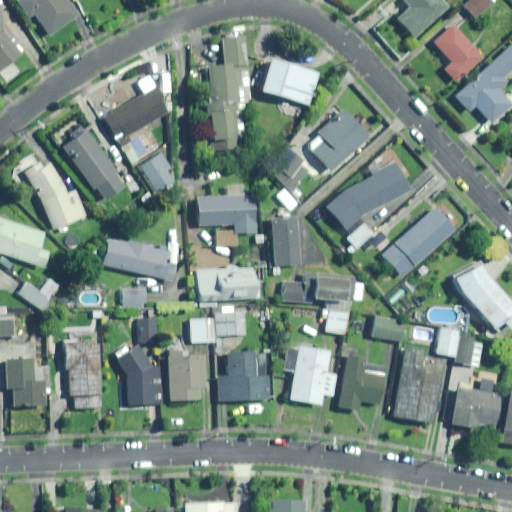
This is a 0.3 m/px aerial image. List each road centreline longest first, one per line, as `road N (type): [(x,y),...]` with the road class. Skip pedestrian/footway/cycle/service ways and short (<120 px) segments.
road 1 (residential): [(0,132),(58,86),(155,30),(264,3),(324,22),(343,38),(511,225)]
road 2 (residential): [(0,459),(242,450),(322,455),(511,488)]
